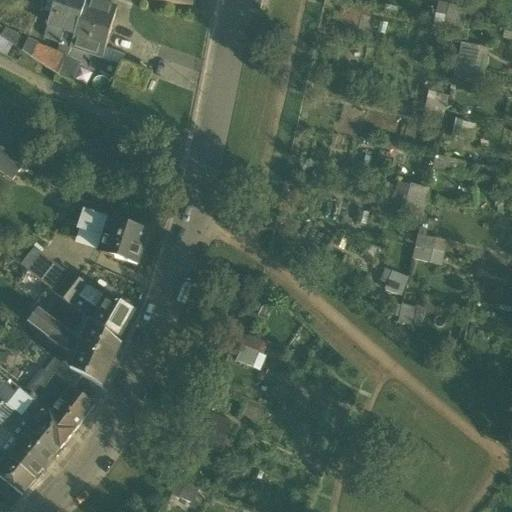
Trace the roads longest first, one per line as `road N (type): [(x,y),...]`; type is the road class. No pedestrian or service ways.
road 1 (residential): [(26,511),(101,430),(195,213),(234,0)]
road 2 (track): [(0,63),(204,167)]
